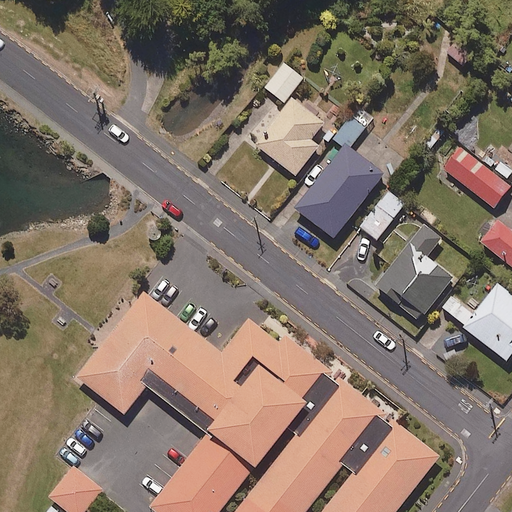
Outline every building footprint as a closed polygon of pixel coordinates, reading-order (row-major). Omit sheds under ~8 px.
[(303,79),(283,64),(265,89),(284,104),(303,79)] [(260,148),(299,179),(334,135),(295,104),(260,148)] [(372,120),(359,109),(336,137),(350,148),(372,120)] [(510,187),(457,147),(441,168),(493,209),(510,187)] [(350,150),(297,213),(338,243),(388,176),(350,150)] [(404,206),(387,192),(359,228),(376,241),(404,206)] [(484,249),(511,270),(511,232),(503,226),(484,249)] [(426,227),(379,289),(423,322),(455,279),(432,262),(446,242),(426,227)] [(511,296),(501,288),(477,317),(456,300),(443,315),(510,368),(511,364),(511,296)] [(210,437),(151,510),(154,511),(407,511),(452,459),(289,338),(282,347),(254,324),(228,358),(149,294),(80,383),(128,421),(151,392),(210,437)] [(86,511),(104,491),(75,468),(50,498),(66,511),(86,511)]
